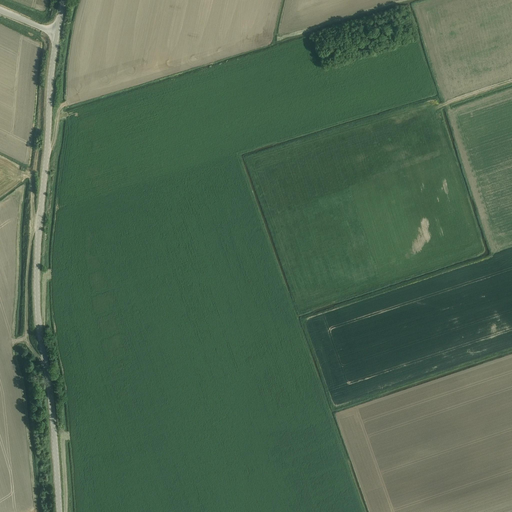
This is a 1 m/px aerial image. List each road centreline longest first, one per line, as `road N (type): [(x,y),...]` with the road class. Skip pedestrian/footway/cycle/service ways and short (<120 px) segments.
road 1 (tertiary): [(59,511),(36,299),(56,32)]
road 2 (track): [(39,221),(25,339)]
